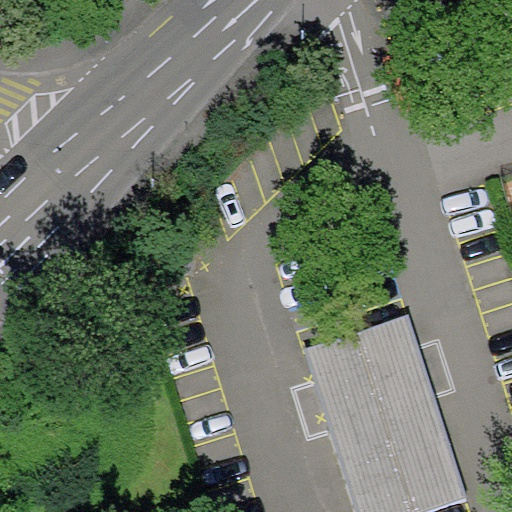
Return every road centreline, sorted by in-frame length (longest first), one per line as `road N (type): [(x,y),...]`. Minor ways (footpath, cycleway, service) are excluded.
road 1 (primary): [(247,0),(96,143)]
road 2 (primary): [(96,143),(0,243)]
